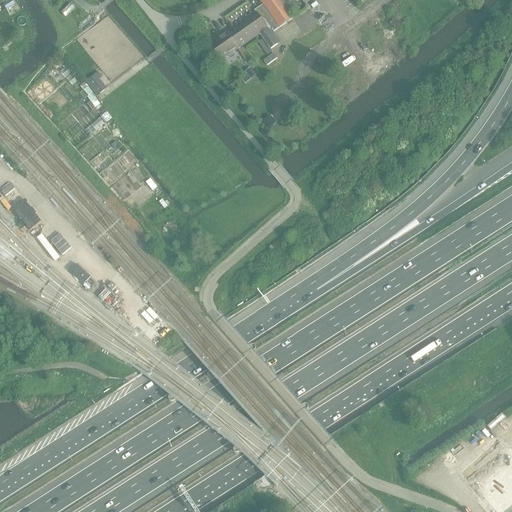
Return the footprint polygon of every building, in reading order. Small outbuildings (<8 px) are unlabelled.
[(11,0),(9,0),(2,5),(5,11),(15,5),(11,0)] [(273,32),(295,17),(283,0),(259,0),(266,9),(257,15),(255,13),(209,45),(221,61),(259,34),(270,50),(278,44),(267,29),(269,27),(273,32)] [(384,52),(367,62),(370,67),(387,57),(384,52)] [(104,91),(97,81),(99,79),(101,78),(98,73),(96,75),(86,82),(97,96),(104,91)] [(150,179),(146,183),(152,191),(157,187),(150,179)] [(20,197),(11,185),(1,192),(10,205),(20,197)] [(25,202),(14,209),(30,231),(40,223),(25,202)] [(42,236),(38,239),(54,261),(58,257),(42,236)] [(502,414),(488,427),(491,431),(505,418),(502,414)] [(465,471),(465,476),(471,484),(482,496),(495,511),(511,511),(511,448),(504,448),(498,442),(466,469),(465,471)]
